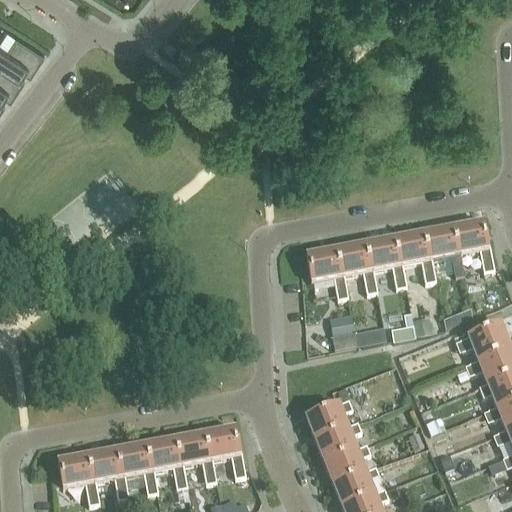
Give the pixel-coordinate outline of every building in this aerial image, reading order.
[(0,68),(19,80),(22,75),(29,79),(43,58),(15,40),(6,53),(0,49),(0,68)] [(0,103),(2,100),(9,104),(23,82),(19,80),(0,68),(0,103)] [(458,260),(460,259),(480,255),(484,277),(493,275),(489,253),(487,253),(482,228),(453,233),(458,260)] [(464,281),(460,259),(458,260),(453,233),(424,239),(429,265),(430,265),(450,261),(454,282),(464,281)] [(424,239),(394,244),(399,271),(401,270),(421,266),(425,288),(434,286),(430,265),(429,265),(424,239)] [(399,271),(394,244),(365,250),(370,276),(372,276),(392,272),(396,293),(405,292),(401,270),(399,271)] [(365,250),(336,255),(341,281),(343,281),(363,277),(367,299),(376,297),(372,276),(370,276),(365,250)] [(343,281),(341,281),(336,255),(306,261),(311,287),(334,283),(338,304),(347,302),(343,281)] [(400,314),(416,314),(415,300),(400,301),(400,314)] [(410,317),(402,318),(405,331),(413,330),(412,325),(410,317)] [(334,339),(355,335),(352,318),(331,321),(334,339)] [(446,323),(443,324),(444,334),(447,333),(458,328),(456,319),(446,323)] [(430,321),(412,325),(413,330),(415,341),(433,338),(430,321)] [(477,366),(509,353),(499,329),(468,342),(468,343),(456,348),(460,358),(472,353),(477,366)] [(405,331),(390,334),(392,345),(392,347),(415,343),(415,341),(413,330),(405,331)] [(366,335),(353,338),(356,352),(369,350),(366,335)] [(332,342),(331,342),(334,356),(356,352),(353,338),(332,342)] [(481,376),(487,389),(511,379),(511,360),(509,353),(477,366),(470,369),(474,379),(481,376)] [(496,412),(511,406),(511,379),(487,389),(479,392),(483,402),(491,399),(496,412)] [(506,436),(511,433),(511,406),(496,412),(489,415),(493,425),(500,422),(506,436)] [(315,446),(346,433),(341,419),(351,415),(347,407),(337,411),(337,410),(306,423),(315,446)] [(440,422),(425,427),(430,440),(445,434),(440,422)] [(324,468),(355,455),(350,441),(360,437),(356,429),(346,433),(315,446),(324,468)] [(509,445),(511,451),(511,433),(506,436),(498,439),(502,448),(509,445)] [(209,466),(211,465),(231,462),(235,483),(244,481),(240,459),(239,459),(234,434),(204,440),(209,466)] [(417,437),(408,441),(413,455),(423,452),(417,437)] [(215,487),(211,465),(209,466),(204,440),(175,445),(180,471),(182,471),(202,467),(206,489),(215,487)] [(151,477),(153,476),(173,473),(177,494),(186,492),(182,471),(180,471),(175,445),(146,451),(151,477)] [(122,482),(124,482),(144,478),(148,500),(157,498),(153,476),(151,477),(146,451),(117,456),(122,482)] [(333,490),(364,478),(359,463),(369,460),(365,451),(355,455),(324,468),(333,490)] [(92,488),(94,487),(114,484),(118,505),(128,503),(124,482),(122,482),(117,456),(87,462),(92,488)] [(511,459),(503,464),(507,473),(511,471),(511,459)] [(92,488),(87,462),(58,467),(63,493),(85,489),(89,510),(98,509),(94,487),(92,488)] [(341,511),(343,511),(383,496),(374,474),(364,478),(333,490),(341,511)] [(400,508),(401,511),(430,511),(439,508),(431,493),(400,508)] [(378,511),(377,508),(387,504),(383,496),(343,511),(378,511)]
